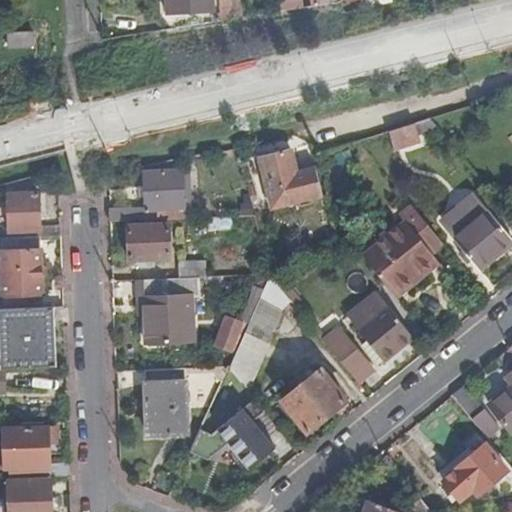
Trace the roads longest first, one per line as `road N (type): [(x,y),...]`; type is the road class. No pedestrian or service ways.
road 1 (secondary): [(0,149),(511,17)]
road 2 (residential): [(511,322),(282,511)]
road 3 (residential): [(86,215),(98,511)]
